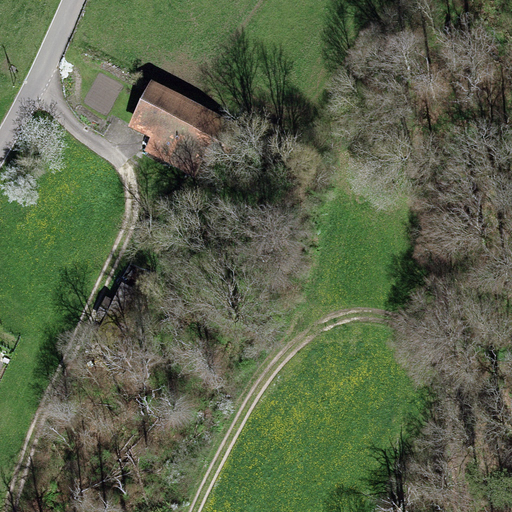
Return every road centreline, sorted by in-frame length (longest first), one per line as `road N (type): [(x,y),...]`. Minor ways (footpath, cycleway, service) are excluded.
road 1 (track): [(196,511),(221,452),(322,319),(381,308),(455,366),(456,511)]
road 2 (track): [(27,95),(121,164),(135,214),(34,434),(12,511)]
road 3 (unclassified): [(75,0),(0,145)]
